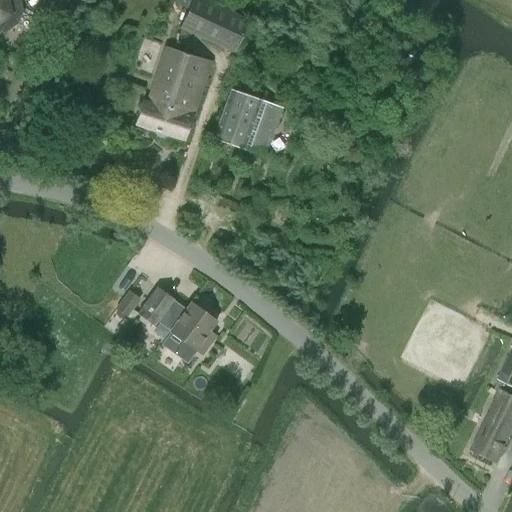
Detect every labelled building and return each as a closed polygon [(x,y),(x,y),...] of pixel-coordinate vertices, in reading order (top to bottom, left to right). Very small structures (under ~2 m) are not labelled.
[(0,0),(0,30),(3,34),(18,24),(23,12),(19,0),(0,0)] [(176,0),(175,4),(187,9),(179,27),(233,52),(247,20),(202,0),(176,0)] [(413,43),(412,43),(410,43),(409,43),(407,43),(406,44),(404,45),(403,46),(402,47),(401,48),(400,49),(399,51),(399,52),(399,54),(399,56),(399,57),(399,59),(400,60),(401,62),(402,63),(403,64),(405,65),(406,65),(408,66),(409,66),(411,66),(413,66),(414,65),(416,65),(417,64),(418,63),(419,62),(420,60),(421,59),(422,57),(422,56),(422,54),(422,52),(421,51),(421,49),(420,48),(419,47),(418,45),(416,45),(415,44),(413,43)] [(142,100),(134,127),(184,140),(192,115),(193,115),(210,62),(165,48),(148,101),(142,100)] [(304,68),(290,61),(278,86),(292,93),(304,68)] [(415,87),(422,70),(416,67),(404,81),(415,87)] [(232,88),(213,135),(263,156),(282,109),(232,88)] [(155,289),(138,315),(153,326),(157,321),(172,331),(162,344),(186,362),(195,350),(201,354),(215,336),(209,331),(215,321),(190,303),(186,310),(155,289)] [(140,299),(128,291),(115,309),(127,317),(140,299)] [(499,378),(501,379),(511,384),(511,350),(504,368),(499,376),(499,378)] [(500,392),(472,450),(496,462),(511,428),(511,396),(511,397),(510,396),(508,395),(511,387),(511,384),(501,379),(500,381),(496,390),(500,392)]
